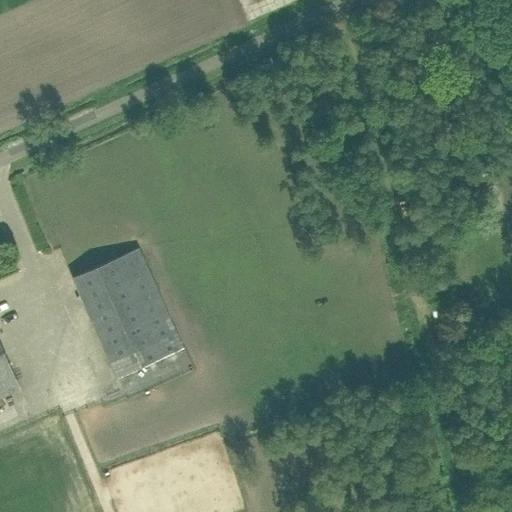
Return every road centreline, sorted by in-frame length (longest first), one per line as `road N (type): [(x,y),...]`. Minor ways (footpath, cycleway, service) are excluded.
road 1 (track): [(341,7),(465,511)]
road 2 (unclassified): [(0,161),(357,0)]
